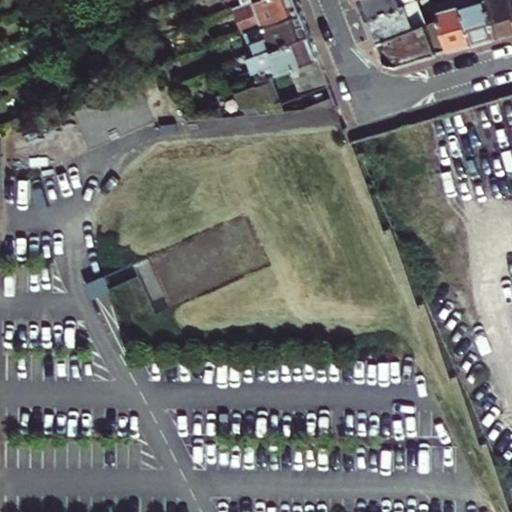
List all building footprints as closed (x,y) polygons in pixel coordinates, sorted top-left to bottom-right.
[(297,0),(254,0),(246,3),(236,8),(245,32),(251,30),(301,10),(297,0)] [(362,0),(363,1),(369,16),(401,4),(411,0),(362,0)] [(411,0),(401,4),(369,16),(374,29),(379,41),(429,21),(421,0),(411,0)] [(449,0),(437,4),(441,17),(451,49),(466,44),(474,42),(462,0),(449,0)] [(462,0),(474,42),(489,37),(498,35),(488,0),(462,0)] [(511,0),(488,0),(498,35),(511,30),(511,0)] [(305,21),(301,10),(251,30),(259,52),(310,32),(305,21)] [(429,21),(379,41),(385,56),(391,59),(399,64),(451,49),(441,17),(429,21)] [(272,74),(289,67),(319,56),(314,44),(310,32),(259,52),(251,55),(258,72),(270,67),(272,74)] [(319,56),(289,67),(294,81),(324,70),(321,61),(319,56)] [(299,95),(330,84),(326,75),(324,70),(294,81),(299,95)]
